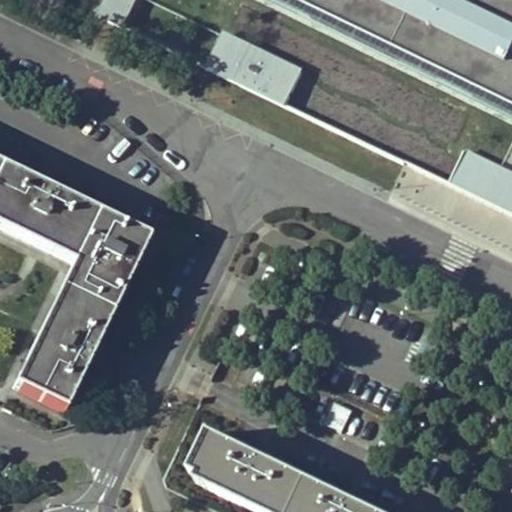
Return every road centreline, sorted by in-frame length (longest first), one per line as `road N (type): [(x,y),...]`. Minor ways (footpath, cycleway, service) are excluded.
road 1 (residential): [(97,511),(260,160)]
road 2 (residential): [(260,160),(0,35)]
road 3 (residential): [(511,278),(260,160)]
